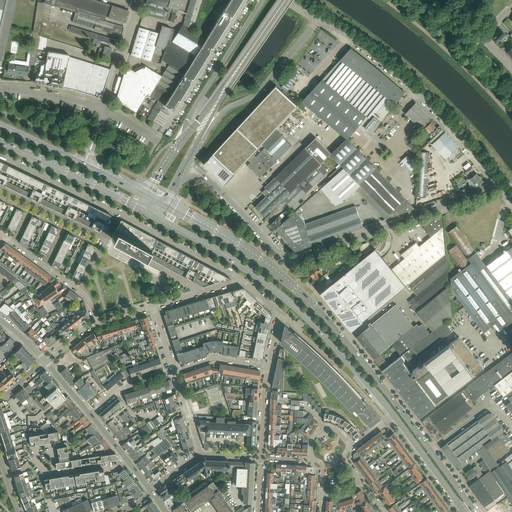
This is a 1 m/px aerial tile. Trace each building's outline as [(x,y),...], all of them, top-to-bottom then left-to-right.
[(0,0),(0,27),(9,30),(16,0),(0,0)] [(44,0),(44,2),(51,5),(75,12),(104,21),(106,16),(125,22),(128,10),(94,0),(44,0)] [(147,0),(144,11),(143,13),(173,22),(177,10),(179,11),(182,0),(147,0)] [(229,0),(164,105),(173,110),(191,82),(189,81),(191,78),(192,79),(210,51),(208,50),(210,47),(212,48),(230,19),(228,18),(229,16),(231,17),(241,0),(229,0)] [(189,0),(182,25),(186,26),(193,28),(200,0),(189,0)] [(104,21),(75,12),(72,21),(94,28),(94,29),(102,31),(120,36),(120,37),(123,27),(104,21)] [(36,15),(28,64),(35,65),(37,50),(39,36),(42,16),(36,15)] [(151,92),(150,95),(158,101),(163,105),(205,38),(186,26),(182,25),(179,31),(171,29),(165,49),(163,56),(160,64),(166,68),(161,76),(151,92)] [(101,41),(118,46),(119,40),(119,41),(71,26),(69,32),(93,39),(101,41)] [(165,49),(171,29),(162,26),(156,46),(165,49)] [(0,59),(3,60),(9,30),(0,27),(0,59)] [(163,56),(165,49),(156,46),(155,46),(159,33),(139,27),(131,55),(157,62),(159,54),(163,56)] [(501,30),(493,38),(497,42),(500,40),(501,41),(505,37),(504,36),(506,35),(501,30)] [(39,36),(37,50),(45,51),(47,38),(46,38),(39,36)] [(101,41),(93,39),(92,43),(96,44),(95,46),(99,47),(101,41)] [(109,56),(111,48),(104,46),(104,49),(100,48),(97,57),(101,58),(102,55),(109,57),(109,56)] [(395,104),(405,92),(395,83),(380,71),(359,54),(351,48),(302,102),(346,138),(347,139),(360,124),(371,133),(395,104)] [(47,51),(45,66),(43,76),(44,76),(43,81),(46,81),(46,84),(47,84),(52,85),(53,86),(53,85),(55,86),(56,86),(61,87),(62,87),(69,56),(69,55),(47,51)] [(110,69),(69,56),(62,87),(71,89),(81,92),(91,95),(101,98),(110,69)] [(20,74),(27,75),(28,66),(21,65),(21,66),(15,65),(15,64),(9,63),(7,71),(20,73),(20,74)] [(43,81),(44,76),(43,76),(45,66),(40,65),(39,71),(37,75),(35,75),(36,71),(33,71),(32,78),(35,78),(34,82),(43,84),(43,81)] [(135,112),(137,109),(140,104),(142,100),(146,93),(150,95),(151,92),(161,76),(145,66),(144,68),(143,68),(143,67),(135,71),(135,72),(136,72),(135,73),(127,68),(126,68),(117,99),(136,111),(135,111),(135,112)] [(295,68),(281,87),(284,89),(287,92),(301,72),(295,68)] [(207,160),(203,164),(204,164),(225,184),(227,182),(298,105),(282,91),(276,85),(207,160)] [(140,112),(139,113),(140,113),(139,114),(142,115),(142,114),(145,116),(153,103),(151,101),(149,104),(142,100),(140,104),(143,106),(140,112)] [(153,121),(163,105),(158,101),(148,118),(153,121)] [(426,126),(431,122),(430,121),(432,118),(429,115),(416,102),(405,113),(421,129),(425,125),(426,126)] [(436,127),(431,122),(426,126),(424,128),(429,133),(436,127)] [(262,145),(248,160),(250,162),(248,165),(260,177),(292,146),(276,130),(262,145)] [(457,148),(459,147),(445,132),(432,143),(432,144),(448,162),(460,151),(457,148)] [(316,137),(267,185),(265,187),(270,192),(255,207),(265,218),(277,207),(281,203),(330,154),(331,153),(316,137)] [(330,154),(344,168),(361,186),(392,217),(415,208),(347,139),(346,138),(331,153),(330,154)] [(419,151),(417,196),(426,196),(428,152),(419,151)] [(407,155),(401,159),(411,170),(416,166),(407,155)] [(3,162),(0,167),(0,173),(1,173),(2,170),(5,171),(8,165),(3,162)] [(8,165),(5,171),(8,173),(6,176),(9,177),(13,168),(8,165)] [(466,175),(470,172),(473,169),(471,166),(465,171),(466,175)] [(9,178),(13,179),(18,170),(13,168),(9,177),(9,178)] [(324,175),(316,168),(281,203),(284,206),(287,203),(291,207),(324,175)] [(361,186),(344,168),(337,174),(331,179),(345,200),(356,190),(385,219),(381,220),(392,217),(361,186)] [(22,172),(18,170),(13,179),(17,181),(22,172)] [(328,177),(331,179),(337,174),(334,171),(328,177)] [(17,181),(21,183),(26,174),(22,172),(17,181)] [(472,174),(469,176),(471,178),(470,179),(476,186),(483,181),(477,173),(473,176),(472,174)] [(30,176),(26,174),(21,183),(25,185),(30,176)] [(25,185),(29,187),(34,177),(30,176),(25,185)] [(38,179),(34,177),(29,187),(33,189),(38,179)] [(38,179),(33,189),(36,190),(38,187),(40,188),(43,182),(38,179)] [(343,202),(345,200),(331,179),(320,189),(321,189),(335,205),(343,202)] [(43,182),(40,188),(43,189),(41,193),(44,194),(49,185),(43,182)] [(49,185),(44,194),(44,195),(48,197),(53,187),(49,185)] [(57,189),(53,187),(48,197),(52,198),(57,189)] [(37,195),(38,192),(36,190),(33,189),(29,198),(32,199),(34,194),(37,195)] [(61,191),(57,189),(52,198),(56,200),(61,191)] [(56,200),(60,202),(65,192),(61,191),(56,200)] [(60,202),(64,204),(69,194),(65,192),(60,202)] [(73,196),(69,194),(64,204),(68,206),(73,196)] [(73,196),(68,206),(71,207),(73,204),(75,205),(78,199),(73,196)] [(78,199),(75,205),(78,206),(76,210),(79,211),(84,202),(78,199)] [(79,212),(83,213),(88,204),(84,202),(79,211),(79,212)] [(83,213),(87,215),(92,206),(88,204),(83,213)] [(68,206),(64,215),(67,216),(69,211),(72,212),(74,209),(68,206)] [(96,208),(92,206),(87,215),(91,217),(96,208)] [(275,229),(294,250),(295,251),(363,227),(355,206),(305,224),(296,212),(296,211),(284,221),(275,229)] [(279,210),(277,207),(265,218),(268,220),(275,213),(276,213),(279,210)] [(16,208),(13,215),(20,219),(21,218),(24,212),(23,211),(21,211),(17,208),(16,208)] [(91,217),(95,219),(100,209),(96,208),(91,217)] [(100,209),(95,219),(98,221),(100,217),(102,218),(105,212),(100,209)] [(105,212),(102,218),(105,219),(103,223),(106,225),(111,215),(105,212)] [(13,215),(10,222),(17,225),(20,219),(13,215)] [(29,222),(36,226),(39,219),(34,217),(33,216),(32,216),(29,222)] [(280,216),(272,222),(270,223),(275,229),(284,221),(280,216)] [(424,222),(420,224),(430,237),(419,246),(415,242),(416,242),(412,246),(411,245),(411,246),(408,249),(407,248),(408,249),(404,251),(404,252),(401,254),(401,253),(401,254),(396,259),(399,262),(392,269),(405,286),(408,284),(445,254),(442,216),(436,218),(431,219),(429,220),(427,221),(424,222)] [(95,219),(91,228),(94,229),(96,224),(99,226),(101,222),(98,221),(95,219)] [(154,238),(121,220),(111,238),(121,243),(119,245),(124,248),(126,245),(130,248),(129,250),(134,253),(135,251),(145,256),(147,252),(149,248),(152,242),(154,238)] [(17,225),(10,222),(7,228),(12,231),(13,231),(14,232),(14,231),(17,226),(17,225)] [(25,229),(33,233),(36,226),(29,222),(28,223),(26,229),(25,229)] [(52,225),(48,232),(56,235),(59,229),(58,228),(56,228),(52,225)] [(447,232),(467,257),(476,250),(456,225),(447,232)] [(511,226),(511,227),(508,230),(511,235),(511,247),(487,265),(476,250),(467,257),(471,262),(471,263),(470,262),(450,277),(451,288),(458,298),(455,300),(457,303),(460,301),(472,316),(483,331),(495,322),(501,329),(511,320),(511,226)] [(22,235),(22,236),(30,239),(33,233),(25,229),(25,230),(22,235)] [(45,239),(52,242),(53,242),(55,236),(56,235),(48,232),(45,239)] [(64,239),(71,243),(73,244),(76,237),(74,237),(74,236),(69,234),(68,233),(67,233),(64,239)] [(26,246),(30,239),(22,236),(19,242),(20,243),(22,243),(26,246)] [(149,248),(153,250),(158,240),(154,238),(152,242),(149,248)] [(45,239),(42,245),(49,249),(49,248),(52,243),(52,242),(45,239)] [(61,246),(68,249),(71,243),(64,239),(63,240),(61,246)] [(158,240),(153,250),(157,252),(162,242),(158,240)] [(157,252),(161,254),(166,244),(162,242),(157,252)] [(0,248),(5,252),(10,246),(6,243),(0,248)] [(89,243),(88,243),(85,250),(92,253),(95,247),(96,247),(95,246),(94,246),(93,245),(89,243)] [(170,246),(166,244),(161,254),(165,256),(170,246)] [(447,251),(460,268),(469,261),(456,244),(447,251)] [(42,245),(39,252),(44,254),(46,255),(49,249),(42,245)] [(14,249),(10,246),(5,252),(3,255),(7,258),(9,255),(14,249)] [(57,253),(65,256),(68,249),(61,246),(60,246),(57,252),(57,253)] [(165,256),(169,258),(174,249),(170,246),(165,256)] [(13,258),(18,252),(14,249),(9,255),(13,258)] [(178,251),(174,249),(169,258),(173,260),(178,251)] [(322,291),(320,293),(351,331),(352,330),(363,321),(405,286),(392,269),(375,249),(332,284),(332,283),(322,291)] [(85,250),(82,256),(89,260),(92,254),(92,253),(85,250)] [(182,253),(178,251),(173,260),(177,262),(182,253)] [(22,255),(18,252),(13,258),(11,261),(15,264),(18,261),(22,255)] [(54,259),(62,263),(65,256),(57,253),(54,259)] [(177,262),(181,265),(186,255),(182,253),(177,262)] [(445,254),(408,284),(417,295),(409,301),(415,309),(448,282),(446,254),(445,254)] [(22,265),(26,258),(22,255),(18,261),(22,265)] [(190,257),(186,255),(181,265),(185,267),(190,257)] [(79,263),(86,266),(89,260),(82,256),(79,263)] [(185,267),(189,269),(194,259),(190,257),(185,267)] [(31,261),(26,258),(22,265),(26,268),(31,261)] [(58,269),(62,263),(54,259),(51,265),(51,266),(52,266),(54,267),(58,269)] [(194,259),(189,269),(194,271),(199,262),(194,259)] [(28,274),(35,264),(31,261),(26,268),(24,271),(28,274)] [(199,262),(194,271),(199,274),(204,265),(199,262)] [(79,263),(76,269),(83,273),(86,267),(86,266),(79,263)] [(39,267),(35,264),(28,274),(32,277),(39,267)] [(199,274),(199,275),(203,277),(208,267),(204,265),(199,274)] [(36,280),(43,270),(39,267),(32,277),(36,280)] [(212,269),(208,267),(203,277),(207,279),(212,269)] [(315,277),(316,279),(322,274),(320,271),(319,272),(315,268),(309,273),(313,278),(315,277)] [(76,269),(72,276),(77,278),(79,279),(80,279),(83,273),(76,269)] [(192,275),(194,271),(189,269),(186,273),(184,277),(187,279),(190,274),(192,275)] [(211,281),(216,271),(212,269),(207,279),(211,281)] [(47,273),(43,270),(36,280),(40,283),(47,273)] [(230,279),(229,278),(216,271),(211,281),(215,283),(216,283),(230,279)] [(47,283),(51,276),(47,273),(40,283),(44,286),(47,283)] [(325,282),(328,286),(334,280),(328,274),(325,277),(327,280),(325,282)] [(37,295),(36,295),(39,299),(40,299),(43,302),(42,303),(42,304),(50,299),(51,301),(57,297),(62,293),(62,292),(66,289),(66,287),(63,285),(61,286),(59,284),(59,282),(56,280),(51,283),(52,284),(51,285),(49,286),(46,288),(39,293),(37,295)] [(21,290),(26,286),(18,281),(15,283),(16,285),(20,290),(21,290)] [(25,295),(30,291),(26,286),(21,290),(24,295),(25,295)] [(432,331),(444,321),(451,316),(449,286),(417,312),(432,331)] [(243,287),(232,291),(234,296),(241,294),(243,287)] [(243,287),(241,294),(247,299),(244,302),(251,295),(243,287)] [(0,302),(1,301),(3,300),(3,297),(5,295),(6,295),(9,293),(8,293),(5,288),(0,292),(0,293),(0,302)] [(64,297),(68,300),(71,296),(74,293),(69,289),(64,297)] [(236,305),(232,291),(227,292),(230,302),(231,307),(236,305)] [(227,292),(222,294),(224,303),(230,302),(227,292)] [(78,296),(74,293),(71,296),(68,300),(71,302),(76,299),(78,296)] [(216,295),(219,305),(224,303),(222,294),(216,295)] [(36,295),(33,298),(39,306),(42,304),(42,303),(43,302),(40,299),(39,299),(36,295)] [(219,305),(216,295),(211,297),(214,306),(219,305)] [(251,295),(244,302),(248,306),(255,299),(251,295)] [(209,308),(214,306),(211,297),(206,298),(209,308)] [(209,308),(206,298),(200,300),(203,310),(209,308)] [(255,299),(248,306),(252,310),(259,302),(255,299)] [(200,300),(195,302),(198,312),(203,310),(200,300)] [(10,307),(4,313),(8,315),(13,310),(14,309),(21,304),(20,302),(15,306),(13,303),(9,307),(10,307)] [(82,307),(79,308),(83,319),(88,317),(84,302),(81,303),(82,307)] [(193,313),(198,312),(195,302),(190,303),(193,313)] [(259,302),(252,310),(256,313),(263,306),(259,302)] [(4,303),(0,307),(0,309),(4,313),(10,307),(9,307),(4,303)] [(188,315),(193,313),(190,303),(185,305),(188,315)] [(8,315),(13,321),(19,316),(24,311),(25,313),(28,310),(27,309),(26,310),(21,304),(14,309),(13,310),(8,315)] [(354,334),(374,358),(413,326),(396,304),(392,307),(392,308),(372,324),(370,322),(368,324),(367,325),(368,327),(360,334),(358,331),(354,334)] [(183,316),(188,315),(185,305),(180,306),(183,316)] [(77,309),(71,313),(79,322),(82,319),(83,319),(79,308),(78,306),(76,308),(77,309)] [(180,306),(175,308),(178,318),(183,316),(180,306)] [(263,306),(256,313),(261,317),(265,316),(271,313),(263,306)] [(175,308),(169,309),(172,319),(178,318),(175,308)] [(172,319),(169,309),(165,311),(166,314),(163,315),(165,322),(171,320),(172,322),(173,322),(172,319)] [(19,316),(13,321),(17,325),(23,320),(28,316),(26,314),(25,313),(24,311),(19,316)] [(69,311),(67,312),(69,314),(70,315),(68,317),(70,319),(75,326),(79,322),(71,313),(69,311)] [(271,313),(265,316),(263,322),(260,321),(269,323),(271,313)] [(23,320),(17,325),(20,328),(26,322),(27,324),(31,321),(31,322),(32,321),(28,316),(23,320)] [(70,329),(75,326),(70,319),(69,320),(67,317),(65,319),(64,317),(62,319),(70,329)] [(61,322),(59,324),(66,333),(70,329),(62,319),(60,320),(61,322)] [(26,322),(20,328),(23,331),(25,333),(29,329),(28,327),(31,325),(33,322),(32,321),(31,322),(31,321),(27,324),(26,322)] [(25,333),(30,337),(35,332),(34,331),(33,330),(39,324),(37,321),(34,324),(29,329),(25,333)] [(129,321),(124,323),(126,330),(127,333),(130,332),(132,338),(134,337),(133,335),(132,332),(131,329),(129,321)] [(138,324),(136,325),(138,329),(142,328),(150,325),(148,321),(141,323),(142,326),(140,326),(139,327),(138,324)] [(412,370),(414,372),(412,373),(410,372),(408,368),(402,361),(406,358),(408,360),(416,353),(418,356),(451,330),(444,321),(432,331),(430,333),(426,335),(383,369),(382,369),(391,380),(394,385),(395,386),(417,414),(419,417),(435,404),(435,405),(483,368),(459,336),(423,364),(422,363),(412,370)] [(51,324),(55,329),(61,336),(66,333),(59,324),(58,323),(55,324),(53,322),(51,324)] [(177,334),(174,327),(174,325),(173,322),(172,322),(173,325),(167,326),(170,336),(177,334)] [(127,333),(126,330),(124,323),(119,324),(121,332),(125,340),(127,339),(125,334),(127,333)] [(119,324),(114,326),(117,333),(118,336),(121,335),(123,341),(125,340),(121,332),(119,324)] [(413,326),(374,358),(374,359),(383,369),(426,335),(430,333),(422,324),(419,326),(417,324),(413,326)] [(322,355),(316,350),(310,345),(305,340),(295,332),(294,333),(285,325),(283,331),(287,331),(286,335),(283,334),(281,342),(288,348),(299,358),(314,372),(329,386),(341,399),(356,415),(358,413),(370,427),(381,418),(374,410),(365,399),(360,394),(354,388),(349,382),(344,377),(338,371),(333,366),(327,361),(322,355)] [(43,331),(44,330),(42,327),(36,333),(35,332),(30,337),(33,341),(43,331)] [(114,341),(112,335),(110,327),(105,329),(107,336),(108,339),(111,338),(112,341),(114,341)] [(43,331),(33,341),(37,344),(43,339),(41,337),(46,332),(44,330),(43,331)] [(95,332),(96,335),(97,335),(98,339),(99,342),(101,342),(103,347),(105,346),(102,337),(100,330),(95,332)] [(148,338),(154,337),(152,330),(145,333),(146,336),(147,335),(148,338)] [(43,351),(44,350),(52,344),(60,337),(57,333),(52,336),(53,337),(49,340),(40,347),(43,350),(43,351)] [(89,335),(89,336),(93,342),(96,347),(97,346),(94,341),(97,339),(95,336),(93,333),(92,333),(89,335)] [(53,337),(52,336),(51,335),(48,338),(46,336),(43,339),(37,344),(40,347),(49,340),(53,337)] [(84,338),(83,339),(86,342),(86,341),(88,345),(91,343),(94,348),(96,347),(93,342),(89,336),(84,338)] [(9,337),(0,346),(0,348),(4,352),(6,349),(8,351),(14,345),(12,343),(14,341),(9,337)] [(141,347),(156,343),(154,337),(148,338),(143,340),(137,342),(141,347)] [(178,338),(172,340),(175,350),(180,349),(181,351),(182,350),(180,343),(179,341),(178,338)] [(82,340),(78,343),(83,349),(89,355),(93,353),(91,351),(90,353),(89,352),(85,347),(87,346),(84,343),(85,342),(82,340)] [(217,340),(208,341),(211,351),(215,350),(217,340)] [(202,343),(203,345),(206,352),(211,351),(208,341),(202,343)] [(83,349),(78,343),(74,347),(77,350),(81,354),(83,352),(86,356),(89,355),(83,349)] [(14,353),(23,362),(31,354),(22,345),(14,353)] [(203,345),(198,347),(201,357),(207,355),(206,352),(203,345)] [(113,346),(87,357),(94,369),(104,364),(106,363),(109,361),(112,360),(119,356),(113,346)] [(201,357),(198,347),(193,349),(196,359),(201,357)] [(193,349),(188,350),(191,360),(196,359),(193,349)] [(186,362),(183,352),(182,350),(181,351),(181,353),(176,354),(180,364),(186,362)] [(186,362),(191,360),(188,350),(183,352),(186,362)] [(511,352),(503,359),(511,371),(494,385),(504,396),(506,395),(511,389),(511,352)] [(31,354),(23,362),(21,365),(25,369),(35,359),(31,354)] [(153,357),(148,359),(149,362),(151,369),(157,368),(154,360),(153,357)] [(511,371),(503,359),(464,389),(473,401),(494,385),(511,371)] [(143,361),(138,362),(141,373),(146,371),(144,363),(143,361)] [(138,362),(133,364),(136,375),(141,373),(138,362)] [(277,363),(273,380),(284,382),(284,364),(277,363)] [(128,369),(125,370),(128,376),(130,375),(131,376),(136,375),(133,364),(127,366),(128,369)] [(216,369),(215,369),(215,372),(216,372),(216,377),(218,377),(218,373),(219,373),(219,372),(222,372),(224,365),(220,364),(219,368),(216,369)] [(214,369),(211,369),(210,365),(206,366),(208,374),(212,373),(212,374),(212,378),(213,378),(215,378),(215,372),(215,369),(214,369)] [(60,372),(65,379),(70,385),(71,383),(72,383),(76,380),(79,377),(80,377),(74,371),(72,373),(71,372),(70,373),(66,367),(61,371),(60,372)] [(38,384),(49,374),(45,370),(44,371),(39,375),(41,377),(36,381),(34,383),(35,384),(33,386),(33,385),(31,386),(29,384),(27,386),(31,390),(38,384)] [(117,375),(122,381),(126,378),(125,378),(128,376),(125,370),(121,371),(117,375)] [(10,372),(6,376),(11,382),(16,377),(15,377),(10,372)] [(111,376),(113,379),(118,385),(121,382),(122,381),(117,375),(115,373),(111,376)] [(52,378),(52,377),(49,374),(38,384),(40,386),(45,381),(47,383),(50,380),(52,378)] [(1,378),(2,379),(7,385),(11,382),(6,376),(3,379),(1,377),(1,378)] [(76,380),(72,383),(72,384),(73,385),(76,389),(83,383),(81,381),(82,380),(83,379),(81,376),(80,377),(79,377),(76,380)] [(114,388),(118,385),(113,379),(111,376),(107,380),(108,382),(114,388)] [(101,382),(104,386),(109,392),(114,388),(108,382),(107,380),(106,379),(101,382)] [(171,379),(163,382),(165,389),(166,390),(173,388),(174,388),(171,379)] [(43,389),(38,391),(40,393),(44,391),(53,383),(50,380),(47,383),(44,385),(45,386),(43,389)] [(83,385),(77,390),(79,392),(82,396),(93,386),(92,385),(91,385),(86,380),(84,382),(84,381),(83,382),(85,383),(83,385)] [(283,392),(284,382),(273,380),(272,386),(278,387),(277,392),(279,392),(283,392)] [(158,382),(153,384),(156,395),(161,394),(160,391),(158,382)] [(40,393),(37,394),(38,396),(41,395),(46,393),(47,394),(56,387),(53,383),(44,391),(40,393)] [(153,384),(148,385),(152,397),(156,395),(153,384)] [(146,387),(144,388),(146,397),(147,399),(152,398),(152,397),(148,385),(146,386),(146,387)] [(93,386),(82,396),(85,399),(89,396),(91,394),(93,397),(95,395),(98,393),(93,386)] [(58,388),(56,387),(47,394),(45,396),(45,397),(46,396),(49,400),(48,400),(48,401),(50,403),(51,402),(54,406),(54,407),(56,406),(68,396),(66,397),(65,397),(62,393),(60,391),(58,388)] [(23,388),(19,391),(25,399),(29,396),(23,388)] [(19,391),(15,395),(21,402),(25,399),(19,391)] [(124,394),(127,403),(128,405),(132,404),(132,401),(129,391),(126,392),(127,394),(124,394)] [(132,401),(137,400),(134,391),(131,392),(131,391),(129,391),(132,401)] [(271,394),(271,399),(282,399),(287,400),(287,397),(281,397),(281,394),(278,394),(279,392),(277,392),(271,391),(271,394)] [(460,392),(453,397),(422,421),(437,441),(470,416),(467,412),(472,408),(460,392)] [(164,404),(173,400),(172,398),(174,398),(173,395),(164,398),(162,398),(164,404)] [(68,396),(56,406),(58,409),(64,403),(65,405),(66,405),(71,400),(68,396)] [(112,431),(114,433),(122,426),(113,416),(124,406),(125,406),(123,404),(118,398),(114,401),(111,403),(105,409),(102,411),(98,415),(104,422),(104,421),(106,423),(108,427),(111,430),(112,431)] [(76,405),(71,400),(66,405),(66,406),(68,407),(63,411),(62,412),(57,416),(59,418),(63,415),(64,414),(76,405)] [(50,405),(48,403),(44,406),(40,401),(37,403),(44,411),(50,405)] [(77,419),(83,413),(76,405),(64,414),(63,415),(65,418),(69,415),(74,421),(77,419)] [(169,413),(170,416),(177,411),(176,408),(177,407),(176,405),(166,408),(167,413),(169,413)] [(133,418),(127,410),(125,412),(129,418),(124,413),(120,416),(126,423),(131,419),(133,418)] [(244,416),(243,419),(250,419),(250,416),(256,416),(256,411),(247,410),(247,416),(244,415),(244,416)] [(303,423),(303,411),(295,410),(294,422),(303,423)] [(170,421),(174,419),(179,415),(177,411),(170,416),(169,417),(171,420),(170,421)] [(333,414),(325,412),(324,417),(324,420),(325,421),(324,421),(328,422),(328,421),(331,422),(333,414)] [(488,413),(441,447),(458,470),(461,468),(459,465),(461,463),(461,462),(468,458),(470,460),(479,453),(484,459),(491,469),(498,464),(495,461),(509,451),(504,444),(510,439),(507,435),(503,434),(502,432),(504,430),(491,413),(488,413)] [(87,418),(83,414),(75,422),(71,424),(71,425),(72,427),(79,421),(81,423),(87,418)] [(313,429),(318,423),(312,418),(314,417),(310,414),(307,418),(308,419),(305,423),(308,425),(313,429)] [(335,424),(337,425),(341,417),(333,414),(331,422),(332,422),(331,423),(335,424)] [(174,419),(170,421),(172,426),(175,424),(184,421),(182,416),(180,417),(179,415),(174,419)] [(205,420),(195,420),(204,450),(207,450),(208,442),(204,442),(204,440),(204,441),(204,442),(202,442),(200,436),(202,435),(202,436),(203,436),(203,435),(204,435),(206,432),(248,434),(248,436),(247,436),(247,444),(254,445),(256,421),(248,421),(235,420),(230,420),(230,417),(216,416),(216,422),(209,421),(209,420),(205,420)] [(348,422),(341,417),(337,425),(338,425),(341,428),(341,427),(343,429),(348,422)] [(90,422),(87,418),(81,423),(74,428),(76,430),(82,425),(84,427),(90,422)] [(156,418),(151,421),(155,427),(160,423),(156,418)] [(140,428),(147,424),(146,423),(144,419),(143,419),(137,423),(140,428)] [(151,420),(146,423),(147,424),(151,430),(155,427),(151,421),(151,420)] [(55,422),(52,425),(60,434),(61,433),(65,429),(71,425),(71,424),(69,421),(60,428),(55,422)] [(172,426),(168,428),(170,432),(177,428),(185,426),(184,421),(175,424),(172,426)] [(347,432),(349,433),(355,427),(348,422),(343,429),(344,429),(346,432),(347,432)] [(85,435),(94,427),(91,423),(85,429),(87,432),(84,434),(85,435)] [(301,429),(299,431),(301,433),(302,431),(308,436),(313,429),(308,425),(305,423),(301,429)] [(140,428),(139,429),(143,435),(151,430),(147,424),(140,428)] [(122,426),(114,433),(116,436),(128,427),(126,425),(123,428),(122,426)] [(97,430),(94,427),(85,435),(86,436),(81,440),(83,442),(85,441),(97,430)] [(128,427),(116,436),(119,440),(121,438),(123,440),(127,437),(125,435),(128,433),(130,431),(128,427)] [(360,435),(355,427),(349,433),(349,434),(351,437),(353,439),(354,440),(360,435)] [(10,434),(8,429),(0,431),(0,432),(2,437),(10,434)] [(162,433),(159,429),(156,432),(161,439),(162,441),(166,438),(164,436),(162,433)] [(97,430),(88,438),(93,444),(102,437),(97,430)] [(381,431),(377,434),(383,442),(385,446),(386,440),(385,440),(383,438),(385,437),(387,437),(387,434),(386,434),(384,435),(381,431)] [(64,437),(66,440),(69,443),(73,439),(68,433),(64,437)] [(386,440),(385,446),(389,443),(397,437),(394,433),(389,436),(388,435),(387,434),(387,437),(388,437),(390,439),(388,441),(386,440)] [(2,437),(4,443),(12,440),(10,434),(2,437)] [(373,437),(379,445),(380,444),(383,442),(377,434),(373,437)] [(105,440),(102,437),(93,444),(92,445),(91,444),(88,446),(84,448),(78,452),(81,457),(86,456),(92,455),(91,452),(90,448),(93,447),(95,446),(97,449),(98,448),(101,446),(99,444),(98,446),(97,445),(105,440)] [(125,442),(121,445),(124,449),(133,442),(135,441),(132,437),(125,442)] [(375,448),(378,446),(379,445),(373,437),(369,440),(375,448)] [(400,441),(397,437),(389,443),(391,446),(392,447),(400,441)] [(162,441),(159,443),(173,462),(177,458),(172,451),(170,453),(167,449),(172,446),(166,438),(162,441)] [(154,447),(159,443),(156,439),(150,442),(154,447)] [(279,440),(278,440),(278,439),(269,439),(268,444),(273,444),(273,446),(274,447),(282,440),(279,440)] [(14,446),(12,440),(4,443),(6,449),(14,446)] [(110,446),(105,440),(97,445),(98,446),(99,444),(101,446),(98,448),(97,449),(95,450),(96,452),(99,450),(100,451),(103,450),(103,453),(110,452),(114,451),(114,450),(113,450),(110,446)] [(277,454),(282,454),(283,444),(283,440),(282,440),(274,447),(275,448),(277,448),(277,454)] [(371,451),(372,450),(375,448),(369,440),(365,443),(371,451)] [(395,451),(403,445),(400,441),(392,447),(392,448),(395,451)] [(137,446),(133,442),(124,449),(128,453),(135,447),(137,446)] [(173,462),(159,443),(154,447),(151,449),(154,453),(157,456),(162,452),(165,457),(163,458),(168,465),(173,462)] [(367,454),(370,452),(371,451),(365,443),(361,446),(365,452),(367,454)] [(406,449),(403,445),(395,451),(397,454),(398,455),(406,449)] [(5,449),(6,454),(15,451),(14,446),(6,449),(5,449)] [(128,453),(130,457),(137,452),(135,450),(138,448),(137,446),(135,447),(128,453)] [(354,454),(353,456),(363,457),(362,455),(365,452),(361,446),(357,450),(358,451),(354,454)] [(137,452),(130,457),(134,461),(144,453),(140,448),(136,451),(137,452)] [(409,453),(406,449),(398,455),(398,456),(401,459),(409,453)] [(17,456),(15,451),(6,454),(8,459),(17,456)] [(88,460),(84,461),(85,464),(117,459),(119,458),(115,453),(115,452),(88,457),(88,460)] [(404,463),(412,457),(409,453),(401,459),(403,462),(404,463)] [(8,459),(9,464),(19,461),(17,456),(8,459)] [(135,463),(140,469),(150,462),(150,461),(145,456),(135,463)] [(353,456),(353,457),(356,461),(355,462),(358,467),(366,461),(363,457),(353,456)] [(404,464),(402,466),(404,469),(407,467),(415,461),(412,457),(404,463),(404,464)] [(81,465),(80,458),(76,459),(69,460),(68,460),(69,467),(81,465)] [(498,464),(491,469),(489,470),(504,492),(511,503),(511,468),(505,458),(498,464)] [(205,459),(203,460),(201,460),(202,460),(199,461),(195,465),(199,472),(201,471),(202,474),(204,474),(205,475),(207,476),(208,474),(208,473),(210,472),(209,469),(211,469),(212,460),(206,460),(205,459)] [(479,462),(487,472),(489,470),(491,469),(484,459),(479,462)] [(69,467),(68,460),(59,462),(55,462),(56,469),(69,467)] [(151,460),(150,461),(150,462),(140,469),(143,473),(149,468),(154,464),(155,464),(151,460)] [(229,470),(229,467),(229,461),(219,460),(217,460),(212,460),(211,469),(224,470),(229,470)] [(19,461),(9,464),(11,470),(21,467),(19,461)] [(245,462),(233,461),(233,467),(237,467),(236,485),(242,485),(241,493),(243,493),(243,502),(251,503),(253,462),(245,462)] [(366,461),(358,467),(361,470),(369,464),(368,463),(366,461)] [(280,473),(281,473),(282,464),(276,463),(276,469),(274,468),(273,470),(275,472),(276,470),(280,471),(280,473)] [(156,466),(154,464),(149,468),(143,473),(146,477),(152,472),(151,470),(156,466)] [(369,464),(361,470),(364,474),(372,468),(370,465),(369,464)] [(180,475),(184,480),(185,482),(199,472),(195,465),(187,470),(185,471),(180,475)] [(413,465),(407,470),(409,472),(410,472),(413,476),(418,472),(413,465)] [(475,474),(478,478),(483,475),(476,465),(466,473),(470,478),(475,474)] [(372,468),(364,474),(367,478),(375,472),(374,471),(378,469),(375,466),(372,468)] [(306,478),(306,479),(315,480),(315,475),(314,475),(314,469),(313,468),(312,467),(308,467),(308,470),(306,470),(306,472),(307,473),(308,474),(308,478),(306,477),(306,478)] [(129,476),(128,474),(127,472),(124,469),(124,468),(120,471),(120,470),(113,473),(114,477),(120,475),(123,479),(123,478),(124,479),(126,479),(122,482),(130,476),(129,476)] [(154,474),(152,472),(146,477),(149,481),(152,479),(156,476),(160,473),(161,472),(159,470),(154,474)] [(274,472),(275,472),(273,470),(272,470),(272,472),(267,472),(267,477),(276,478),(276,477),(274,477),(274,472)] [(478,498),(484,508),(494,501),(494,500),(495,499),(504,492),(489,470),(487,472),(483,475),(478,478),(469,486),(478,498)] [(375,472),(367,478),(370,482),(376,478),(378,476),(376,473),(375,472)] [(418,472),(413,476),(416,480),(415,480),(417,483),(423,478),(418,472)] [(15,481),(24,478),(22,473),(13,476),(15,481)] [(180,475),(173,479),(178,486),(179,488),(182,486),(180,483),(184,480),(180,475)] [(130,476),(122,482),(125,486),(133,480),(130,476)] [(17,486),(26,483),(24,478),(15,481),(17,486)] [(370,482),(369,484),(372,488),(379,482),(379,481),(376,478),(370,482)] [(427,478),(419,484),(421,487),(422,488),(430,482),(427,478)] [(136,485),(133,480),(125,486),(129,490),(136,485)] [(173,480),(158,490),(161,494),(166,490),(167,489),(166,488),(169,486),(170,488),(172,486),(173,487),(176,484),(173,480)] [(185,500),(183,501),(190,511),(209,499),(218,511),(234,511),(213,481),(185,500)] [(26,483),(17,486),(18,491),(31,487),(29,482),(26,483)] [(379,482),(372,488),(375,492),(378,490),(383,486),(380,483),(379,482)] [(423,489),(421,490),(423,493),(425,492),(433,487),(430,482),(422,488),(423,489)] [(140,489),(136,485),(129,490),(132,495),(140,489)] [(31,487),(18,491),(20,497),(28,494),(31,493),(32,492),(31,487)] [(171,494),(174,492),(176,490),(174,488),(174,487),(167,492),(166,490),(161,494),(159,495),(163,501),(170,496),(171,494)] [(379,492),(384,499),(389,495),(386,491),(387,490),(385,487),(379,492)] [(425,492),(427,495),(428,496),(436,491),(433,487),(425,492)] [(143,493),(140,489),(132,495),(135,499),(143,493)] [(352,496),(353,498),(355,497),(354,496),(356,495),(358,498),(364,494),(361,490),(352,496)] [(436,491),(428,496),(429,497),(431,500),(439,495),(436,491)] [(176,507),(181,503),(183,501),(185,500),(182,496),(173,503),(170,499),(172,498),(176,495),(174,492),(171,494),(170,496),(163,501),(168,507),(169,506),(171,509),(171,510),(172,509),(176,507)] [(28,494),(20,497),(23,503),(31,499),(31,500),(33,499),(31,493),(28,494)] [(117,494),(112,496),(114,505),(120,504),(117,494)] [(361,502),(367,498),(364,494),(358,498),(361,501),(359,502),(357,503),(355,504),(356,506),(356,508),(362,503),(361,502)] [(389,495),(384,499),(389,505),(395,501),(393,498),(392,498),(389,495)] [(431,500),(433,503),(434,505),(442,499),(439,495),(431,500)] [(31,499),(23,503),(25,508),(26,508),(33,505),(35,504),(36,503),(34,498),(33,499),(31,500),(31,499)] [(82,501),(86,510),(91,508),(87,499),(82,501)] [(353,499),(345,501),(347,508),(348,509),(348,511),(352,511),(351,507),(352,506),(352,507),(356,506),(355,504),(353,499)] [(442,499),(434,505),(434,506),(437,509),(444,503),(442,499)] [(148,509),(155,504),(152,500),(139,510),(134,511),(140,511),(141,511),(147,507),(148,509)] [(82,501),(77,503),(81,511),(83,511),(86,510),(82,501)] [(91,502),(94,511),(99,510),(96,501),(91,502)] [(345,501),(337,504),(339,509),(340,511),(348,509),(347,508),(345,501)] [(396,503),(388,509),(390,511),(392,511),(405,502),(405,501),(398,506),(396,503)] [(365,511),(371,508),(366,502),(360,506),(362,509),(362,508),(365,511)] [(406,502),(392,511),(400,511),(402,511),(400,508),(406,503),(406,502)] [(81,511),(77,503),(72,506),(75,511),(81,511)] [(176,507),(172,509),(174,511),(188,511),(186,509),(185,510),(181,504),(181,503),(176,507)] [(435,511),(438,511),(439,511),(438,511),(440,511),(447,507),(444,503),(437,509),(434,510),(435,511)]
